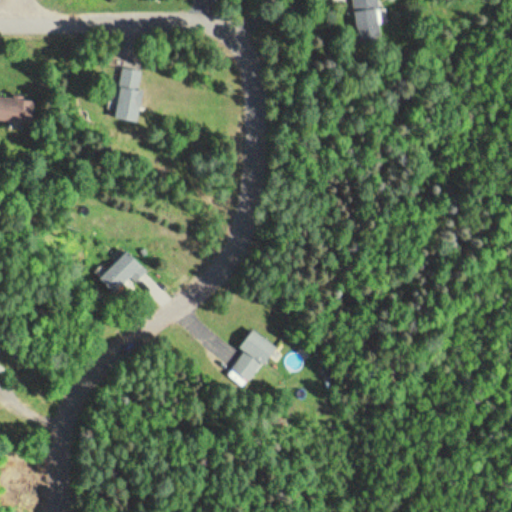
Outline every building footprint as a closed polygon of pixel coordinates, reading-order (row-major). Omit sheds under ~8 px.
[(377,0),(351,0),(356,34),(382,30),(377,0)] [(144,69),(124,68),(121,119),(145,120),(147,88),(143,88),(144,69)] [(41,97),(0,94),(0,119),(39,122),(41,97)] [(150,270),(133,248),(98,275),(115,296),(150,270)] [(250,382),(265,363),(269,366),(283,347),(257,327),(242,347),(247,350),(233,368),(250,382)]
